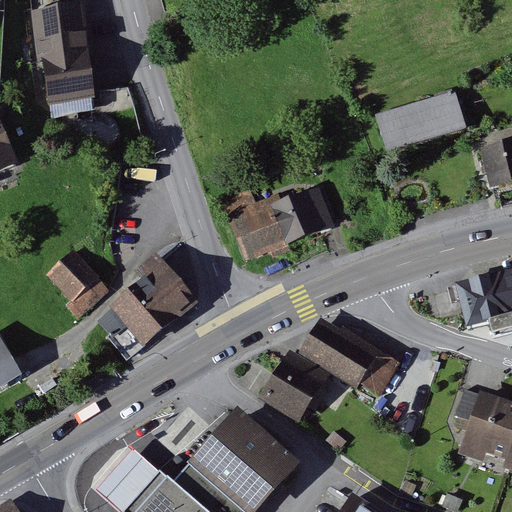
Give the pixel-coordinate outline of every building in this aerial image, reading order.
[(47,107),(99,100),(87,8),(35,15),(47,107)] [(459,96),(379,121),(390,156),(470,131),(459,96)] [(0,174),(27,162),(2,111),(0,111),(0,174)] [(511,147),(484,155),(494,193),(511,188),(511,147)] [(233,218),(251,264),(338,230),(324,194),(286,208),(282,199),(233,218)] [(53,278),(83,314),(109,293),(79,256),(53,278)] [(104,324),(132,362),(201,311),(164,260),(145,274),(155,287),(104,324)] [(511,277),(460,291),(470,331),(511,320),(511,277)] [(321,322),(301,355),(357,389),(360,384),(380,396),(401,362),(343,327),(340,333),(321,322)] [(1,336),(0,336),(0,397),(27,381),(1,336)] [(260,396),(299,421),(328,376),(288,351),(260,396)] [(476,425),(485,399),(466,393),(457,418),(476,425)] [(511,407),(485,399),(476,425),(465,459),(511,473),(511,407)] [(235,411),(188,463),(243,511),(255,511),(297,465),(235,411)] [(346,442),(334,432),(326,441),(338,451),(346,442)] [(243,511),(188,463),(172,482),(160,472),(124,511),(243,511)] [(370,511),(355,502),(349,511),(370,511)]
